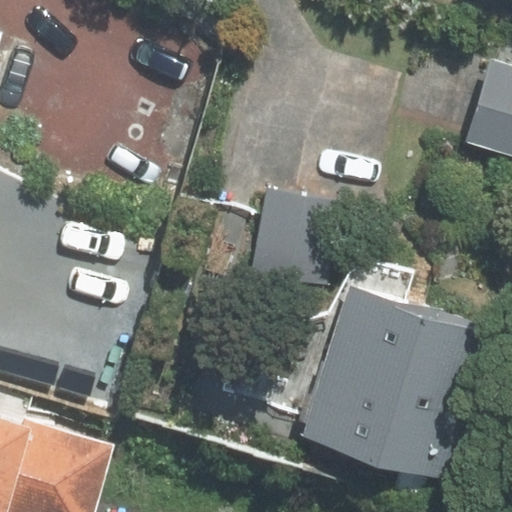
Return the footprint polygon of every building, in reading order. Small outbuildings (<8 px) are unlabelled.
[(0,68),(14,22),(0,17),(0,68)] [(511,51),(491,45),(468,125),(511,137),(511,51)] [(344,183),(266,170),(249,276),(325,289),(344,183)] [(362,265),(318,415),(464,458),(509,309),(362,265)] [(38,269),(15,281),(29,311),(53,299),(38,269)] [(158,331),(148,405),(190,410),(199,336),(158,331)] [(34,426),(40,400),(0,388),(0,511),(98,511),(115,453),(39,432),(41,428),(34,426)]
